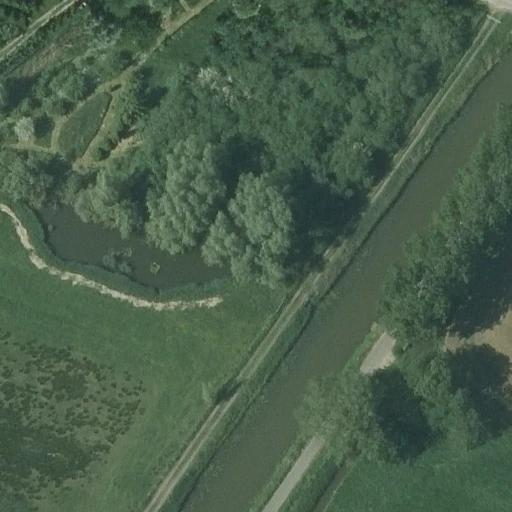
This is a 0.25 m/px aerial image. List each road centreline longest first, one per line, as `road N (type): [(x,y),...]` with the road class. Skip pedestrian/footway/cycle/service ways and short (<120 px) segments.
road 1 (track): [(149,511),(500,0)]
road 2 (unclassified): [(270,511),(511,162)]
